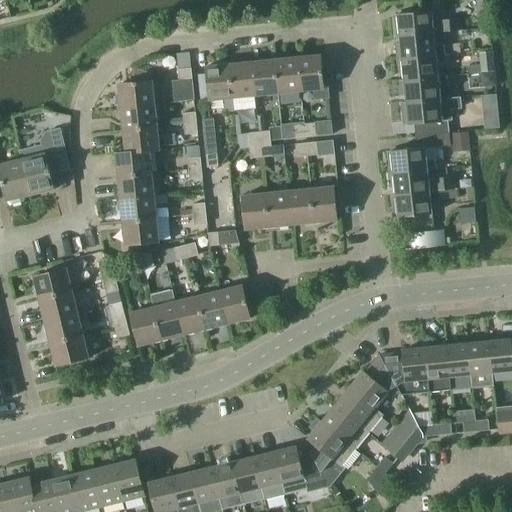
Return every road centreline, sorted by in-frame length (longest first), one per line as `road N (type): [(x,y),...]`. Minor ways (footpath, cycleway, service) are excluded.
road 1 (residential): [(391,298),(362,29),(159,41),(107,69),(82,112),(91,204),(85,222),(76,234),(0,252)]
road 2 (tertiary): [(34,431),(212,386),(339,313),(391,298)]
road 3 (unknown): [(142,404),(151,451),(283,423)]
road 4 (residential): [(34,431),(0,288)]
road 5 (unknown): [(248,257),(384,240)]
road 6 (tertiary): [(391,298),(511,285)]
